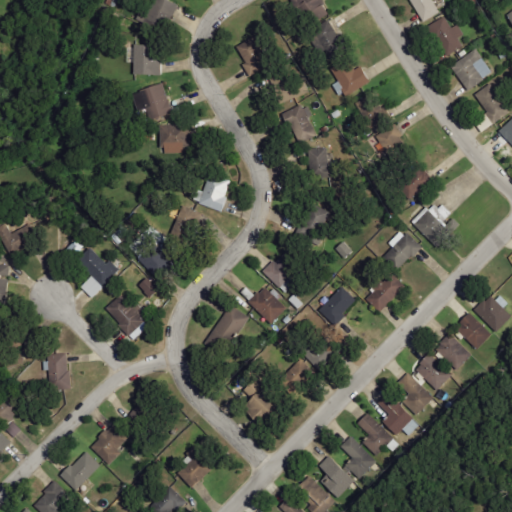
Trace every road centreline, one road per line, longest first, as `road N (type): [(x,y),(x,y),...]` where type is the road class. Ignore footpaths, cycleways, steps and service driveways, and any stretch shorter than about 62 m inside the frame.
road 1 (residential): [(269,471),(188,390),(175,338),(185,302),(250,235),(262,202),(252,155),(199,62),(207,25),(234,0)]
road 2 (residential): [(228,511),(511,224)]
road 3 (residential): [(511,189),(442,109),(371,0)]
road 4 (residential): [(177,359),(112,382),(0,493)]
